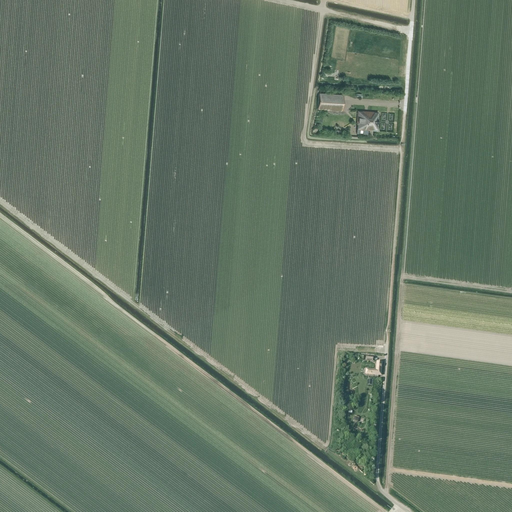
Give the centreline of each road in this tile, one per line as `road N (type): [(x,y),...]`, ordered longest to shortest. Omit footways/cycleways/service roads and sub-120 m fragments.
road 1 (track): [(387,350),(334,353),(323,448),(0,202)]
road 2 (track): [(387,511),(0,212)]
road 3 (track): [(388,330),(412,16)]
road 4 (track): [(156,0),(131,302)]
road 5 (track): [(402,148),(301,141),(321,8)]
road 6 (unclassified): [(407,511),(382,493),(376,475),(388,330)]
